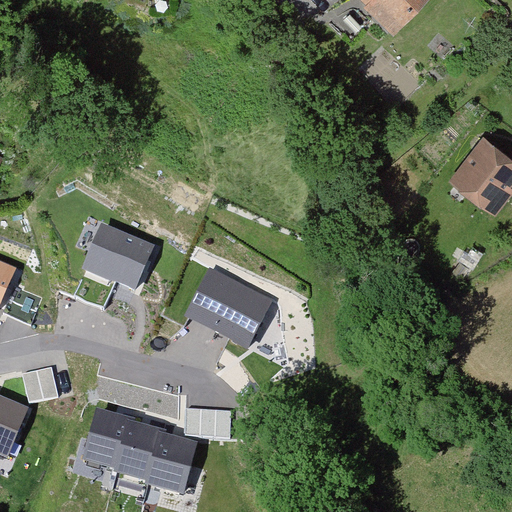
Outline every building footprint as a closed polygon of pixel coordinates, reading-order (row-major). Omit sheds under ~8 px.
[(364,0),(401,35),(435,0),(364,0)] [(511,198),(511,154),(487,137),(455,182),(501,214),(511,198)] [(151,248),(102,227),(87,264),(136,284),(151,248)] [(0,299),(12,270),(0,265),(0,299)] [(268,303),(210,274),(190,313),(248,342),(268,303)] [(42,299),(16,288),(5,314),(31,325),(42,299)] [(51,370),(37,373),(43,399),(57,396),(51,370)] [(37,373),(24,376),(30,402),(43,399),(37,373)] [(25,409),(0,398),(0,449),(7,453),(25,409)] [(201,436),(201,410),(186,410),(185,436),(201,436)] [(215,437),(216,411),(201,410),(201,436),(215,437)] [(230,437),(231,411),(216,411),(215,437),(230,437)] [(129,422),(96,413),(82,466),(115,474),(128,426),(129,422)] [(162,435),(128,426),(115,474),(113,480),(147,489),(161,439),(162,435)] [(197,448),(161,439),(147,489),(147,492),(183,501),(197,448)]
